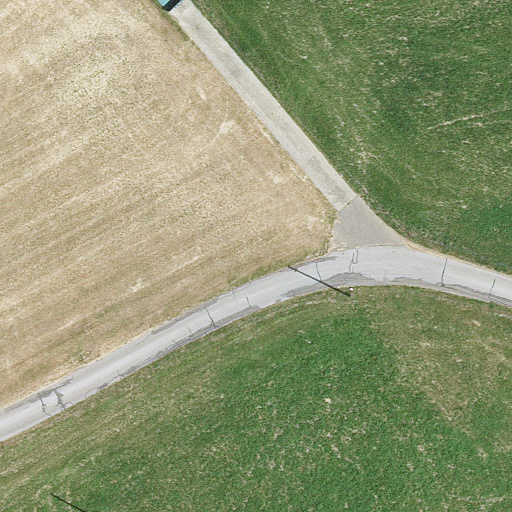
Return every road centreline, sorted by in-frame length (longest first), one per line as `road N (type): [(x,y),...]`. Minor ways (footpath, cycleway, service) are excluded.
road 1 (unclassified): [(511,295),(379,264),(242,297),(0,425)]
road 2 (track): [(172,0),(370,234),(379,264)]
